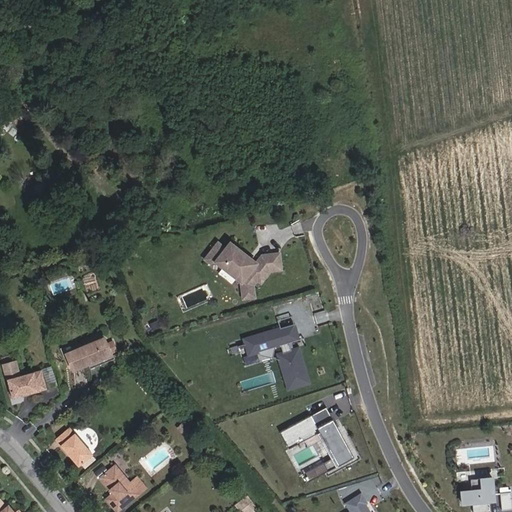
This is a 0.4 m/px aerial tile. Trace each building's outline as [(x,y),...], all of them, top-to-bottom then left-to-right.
[(282,269),(280,253),(263,255),(257,263),(231,242),(226,248),(219,242),(206,259),(210,262),(216,261),(243,282),(254,285),(258,279),(262,282),(272,270),(282,269)] [(256,296),(254,285),(243,282),(245,298),(256,296)] [(295,324),(292,316),(278,320),(281,328),(295,324)] [(300,340),(295,324),(281,328),(244,340),(250,356),(282,346),(284,353),(279,354),(290,390),(311,383),(300,348),(292,350),(290,343),(300,340)] [(98,338),(64,353),(69,366),(82,361),(99,353),(103,351),(98,338)] [(11,361),(0,364),(0,368),(3,379),(15,376),(11,361)] [(15,376),(3,379),(8,397),(42,387),(37,370),(15,376)] [(355,457),(327,407),(281,432),(290,449),(321,432),(334,457),(339,466),(355,457)] [(66,425),(51,437),(74,464),(89,452),(66,425)] [(308,482),(339,466),(334,457),(304,474),(308,482)] [(133,475),(127,480),(112,463),(97,475),(110,490),(101,497),(113,511),(143,487),(133,475)] [(471,488),(458,489),(459,505),(472,504),(472,511),(479,511),(490,511),(489,501),(494,501),(493,475),(470,477),(471,488)] [(502,509),(511,508),(511,490),(500,492),(502,509)] [(368,511),(364,504),(366,503),(360,494),(345,503),(350,511),(349,511),(368,511)] [(0,511),(11,511),(10,510),(2,501),(1,503),(0,502),(0,511)]
